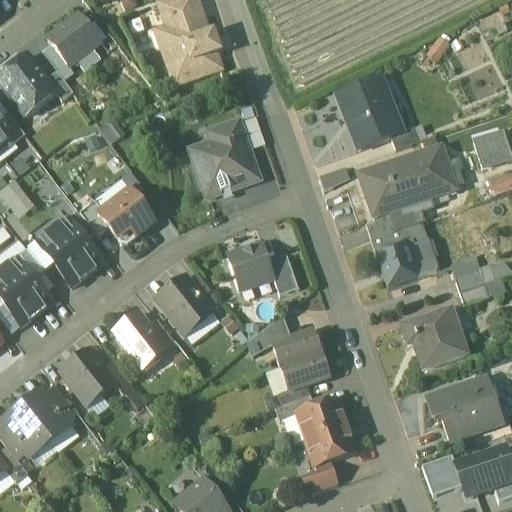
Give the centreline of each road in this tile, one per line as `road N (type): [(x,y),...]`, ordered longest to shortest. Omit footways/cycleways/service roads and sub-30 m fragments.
road 1 (residential): [(309,202),(183,248),(0,388)]
road 2 (residential): [(407,480),(309,202)]
road 3 (residential): [(309,202),(235,0)]
